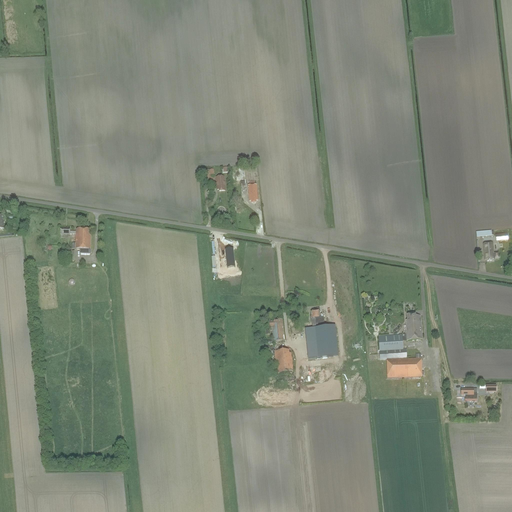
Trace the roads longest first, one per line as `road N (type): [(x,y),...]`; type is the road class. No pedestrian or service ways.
road 1 (unclassified): [(511,278),(0,195)]
road 2 (track): [(430,317),(457,511)]
road 3 (track): [(452,387),(421,264)]
